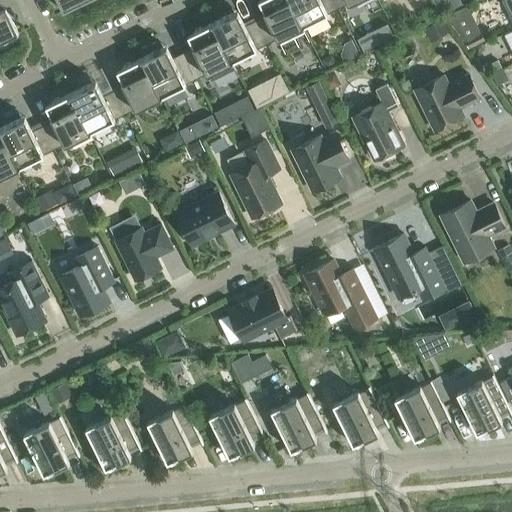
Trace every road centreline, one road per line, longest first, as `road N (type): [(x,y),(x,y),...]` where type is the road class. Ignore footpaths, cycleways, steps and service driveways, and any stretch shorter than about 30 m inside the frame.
road 1 (residential): [(0,388),(511,130)]
road 2 (residential): [(0,505),(377,469)]
road 3 (residential): [(62,63),(190,0)]
road 4 (residential): [(377,469),(511,456)]
